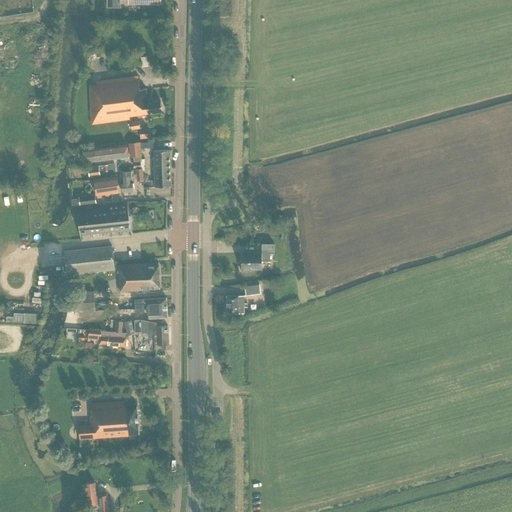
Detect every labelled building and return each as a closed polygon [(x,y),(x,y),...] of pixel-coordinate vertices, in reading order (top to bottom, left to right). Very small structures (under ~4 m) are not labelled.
[(159,113),(159,112),(162,111),(160,100),(147,102),(146,88),(140,89),(138,76),(96,81),(96,85),(90,85),(91,124),(130,119),(129,116),(154,112),(156,113),(159,113)] [(132,130),(140,128),(139,120),(130,122),(132,130)] [(150,129),(139,130),(140,139),(151,138),(150,129)] [(133,156),(134,162),(142,161),(141,156),(141,155),(140,142),(129,144),(130,157),(133,156)] [(128,157),(127,145),(115,146),(117,158),(128,157)] [(115,146),(94,149),(95,161),(117,158),(115,146)] [(85,162),(95,161),(94,149),(83,150),(85,162)] [(153,151),(155,187),(171,186),(169,150),(153,151)] [(100,175),(100,172),(99,166),(88,167),(89,176),(100,175)] [(136,169),(137,181),(144,180),(142,168),(136,169)] [(131,171),(121,171),(122,182),(121,182),(122,193),(133,192),(132,181),(131,182),(131,175),(131,171)] [(109,194),(108,192),(119,191),(117,177),(116,174),(112,175),(112,177),(95,179),(97,198),(101,197),(101,194),(109,194)] [(96,203),(95,195),(79,197),(80,205),(96,203)] [(78,211),(80,235),(90,235),(91,239),(91,234),(130,230),(127,202),(126,202),(127,206),(88,210),(87,206),(87,210),(78,211)] [(270,253),(274,253),(274,243),(262,243),(262,252),(241,252),(242,268),(262,268),(262,261),(270,260),(270,253)] [(64,251),(67,275),(115,270),(112,246),(64,251)] [(119,266),(120,292),(160,289),(159,263),(119,266)] [(245,286),(246,296),(261,293),(260,284),(245,286)] [(74,292),(76,312),(95,311),(94,291),(74,292)] [(233,318),(244,316),(244,313),(244,307),(247,307),(247,303),(244,303),(244,295),(239,295),(227,295),(227,313),(233,313),(233,318)] [(167,317),(166,298),(149,299),(134,300),(135,311),(144,311),(144,309),(149,309),(149,310),(149,316),(156,316),(156,318),(167,317)] [(24,313),(14,313),(14,317),(13,323),(23,323),(24,313)] [(37,323),(37,314),(24,314),(25,324),(37,323)] [(124,322),(127,334),(135,333),(132,320),(124,322)] [(154,337),(154,344),(168,344),(167,325),(157,326),(157,323),(141,320),(134,320),(135,332),(141,332),(147,332),(148,337),(154,337)] [(122,332),(123,322),(115,321),(114,332),(122,332)] [(107,345),(126,347),(127,337),(125,337),(126,333),(122,332),(114,332),(88,330),(88,336),(97,337),(97,335),(100,336),(99,344),(108,344),(107,345)] [(79,426),(79,439),(139,435),(136,404),(124,405),(123,401),(91,403),(92,416),(90,416),(91,425),(79,426)] [(109,511),(108,495),(96,496),(94,482),(86,483),(87,497),(88,509),(99,508),(99,511),(109,511)]
